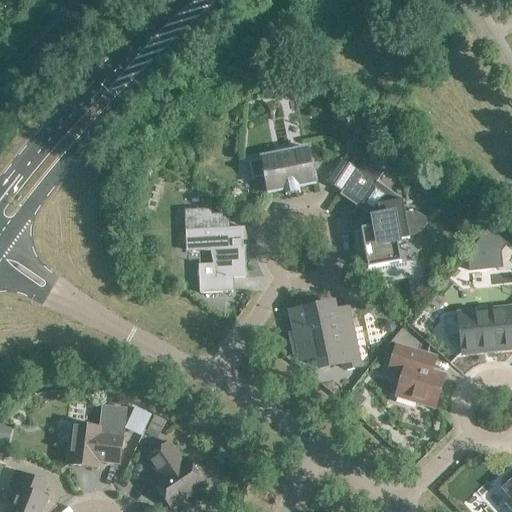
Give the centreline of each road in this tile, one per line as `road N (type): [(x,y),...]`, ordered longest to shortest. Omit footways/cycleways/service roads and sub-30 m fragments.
road 1 (secondary): [(0,251),(47,187),(236,0)]
road 2 (secondary): [(191,0),(120,62),(0,195)]
road 3 (residential): [(213,381),(0,261)]
road 4 (residential): [(282,275),(312,279),(327,266),(330,246),(320,228),(284,225),(272,240),(275,268)]
road 5 (residential): [(318,452),(213,381)]
road 6 (residential): [(213,381),(282,275)]
